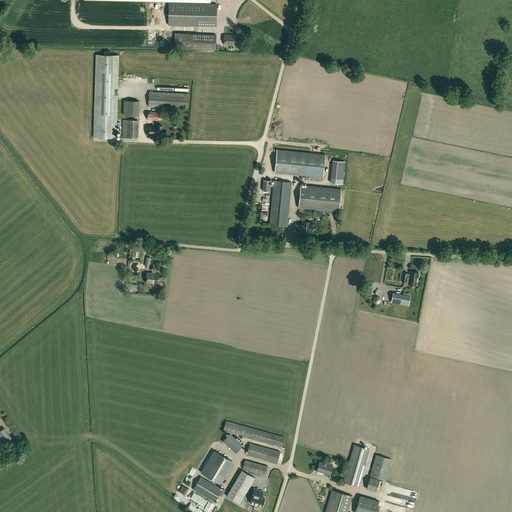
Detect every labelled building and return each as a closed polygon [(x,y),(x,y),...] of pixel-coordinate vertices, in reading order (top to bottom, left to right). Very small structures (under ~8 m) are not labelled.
[(217,4),(168,3),(168,24),(216,26),(217,4)] [(215,35),(174,33),(174,48),(215,50),(215,35)] [(237,45),(237,35),(224,34),(224,44),(237,45)] [(95,54),(94,101),(93,137),(93,138),(116,138),(119,55),(95,54)] [(149,91),(148,106),(187,108),(188,93),(149,91)] [(140,99),(125,99),(125,114),(140,114),(140,99)] [(147,119),(162,120),(165,120),(166,115),(163,115),(163,112),(147,112),(147,119)] [(123,120),(122,138),(137,138),(138,121),(123,120)] [(148,125),(147,136),(162,136),(162,125),(148,125)] [(322,177),(325,154),(276,149),(274,172),(322,177)] [(332,160),(331,178),(343,179),(345,161),(332,160)] [(269,224),(287,226),(291,182),(273,180),(269,224)] [(300,208),(303,209),(339,212),(341,189),(300,185),(298,208),(300,208)] [(310,223),(310,222),(303,221),(302,231),(309,232),(309,230),(315,231),(316,223),(310,223)] [(155,273),(156,271),(157,271),(157,267),(151,267),(151,270),(152,270),(152,273),(147,272),(146,282),(154,283),(154,282),(159,283),(160,274),(155,273)] [(410,271),(409,274),(408,274),(408,273),(402,273),(401,281),(406,282),(406,281),(408,282),(408,284),(416,285),(418,277),(419,277),(419,275),(418,274),(418,273),(410,271)] [(408,305),(409,299),(406,298),(407,295),(403,295),(393,293),(391,302),(408,305)] [(281,447),(284,437),(226,421),(223,431),(281,447)] [(8,441),(9,440),(12,438),(4,427),(2,429),(0,430),(0,437),(4,443),(8,441)] [(225,443),(236,453),(243,445),(230,433),(223,441),(222,441),(225,443)] [(389,444),(394,445),(395,437),(386,435),(384,442),(388,443),(387,446),(379,444),(379,448),(392,451),(393,447),(389,446),(389,444)] [(277,461),(280,451),(249,443),(247,453),(277,461)] [(346,472),(343,482),(359,486),(362,476),(363,472),(364,469),(370,449),(354,444),(349,461),(346,472)] [(233,463),(215,452),(202,474),(220,485),(233,463)] [(376,455),(370,475),(384,480),(391,459),(376,455)] [(264,475),(267,466),(245,460),(242,469),(264,475)] [(319,461),(316,470),(324,472),(323,473),(329,475),(332,465),(329,464),(330,462),(324,460),(323,462),(319,461)] [(242,470),(226,496),(239,503),(255,477),(242,470)] [(219,495),(221,496),(224,491),(200,476),(193,489),(214,502),(219,495)] [(369,477),(366,488),(375,491),(379,479),(369,477)] [(418,496),(419,489),(405,487),(404,490),(394,487),(393,492),(418,496)] [(251,496),(252,496),(250,502),(251,503),(251,504),(254,505),(255,504),(262,506),(262,505),(263,506),(264,502),(263,502),(264,498),(261,496),(262,491),(256,489),(255,489),(254,488),(251,496)] [(347,511),(352,496),(332,490),(325,511),(347,511)] [(359,496),(354,511),(375,511),(379,501),(359,496)] [(414,506),(391,501),(389,506),(401,509),(402,506),(409,507),(409,509),(413,510),(414,506)]
